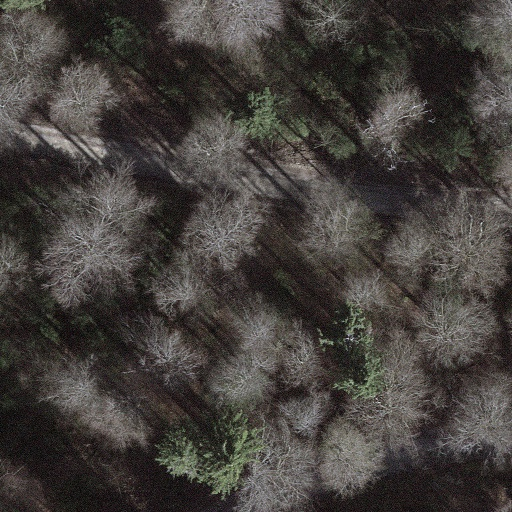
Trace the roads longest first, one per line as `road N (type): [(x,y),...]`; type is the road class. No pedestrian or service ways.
road 1 (track): [(0,132),(355,194),(511,205)]
road 2 (track): [(511,440),(435,444),(350,464),(241,511)]
